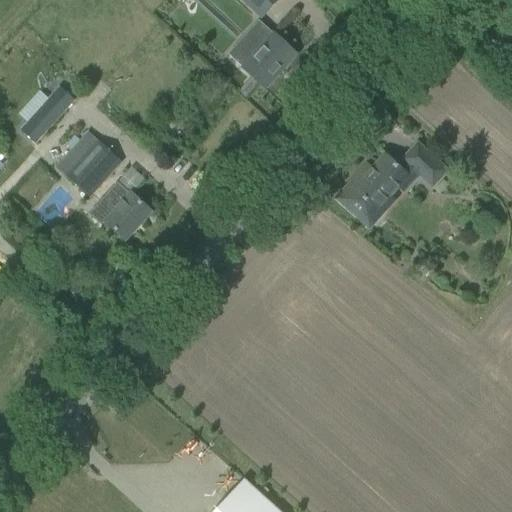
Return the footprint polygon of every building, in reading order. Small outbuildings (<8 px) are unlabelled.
[(278,0),(242,0),(262,18),(278,0)] [(242,69),(249,75),(264,89),(278,74),(276,72),(293,53),(274,35),(242,69)] [(58,105),(32,134),(41,142),(67,113),(58,105)] [(120,164),(86,133),(55,167),(89,198),(120,164)] [(417,146),(403,162),(432,187),(440,178),(445,172),(417,146)] [(351,213),(366,225),(410,177),(385,156),(366,177),(361,172),(336,199),(351,213)] [(150,214),(117,183),(88,215),(100,227),(104,222),(110,228),(125,241),(150,214)] [(423,260),(414,270),(423,278),(432,268),(423,260)] [(277,511),(243,481),(214,511),(277,511)]
